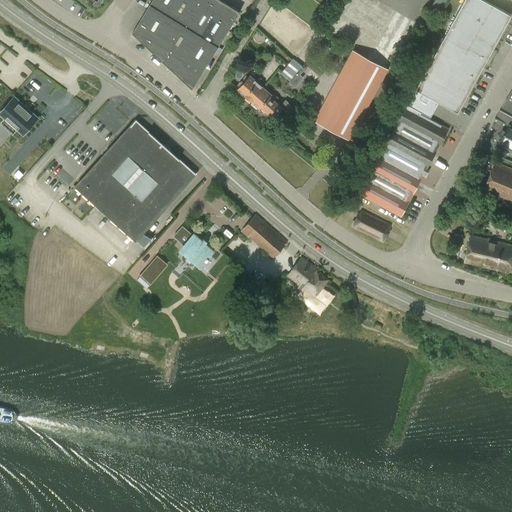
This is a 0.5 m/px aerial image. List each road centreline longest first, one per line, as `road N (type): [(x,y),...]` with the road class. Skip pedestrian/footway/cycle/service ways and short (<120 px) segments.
road 1 (primary): [(511,346),(335,264),(135,95),(0,4)]
road 2 (unclassified): [(406,270),(325,225),(180,93),(99,36)]
road 3 (unclassified): [(406,270),(511,63)]
